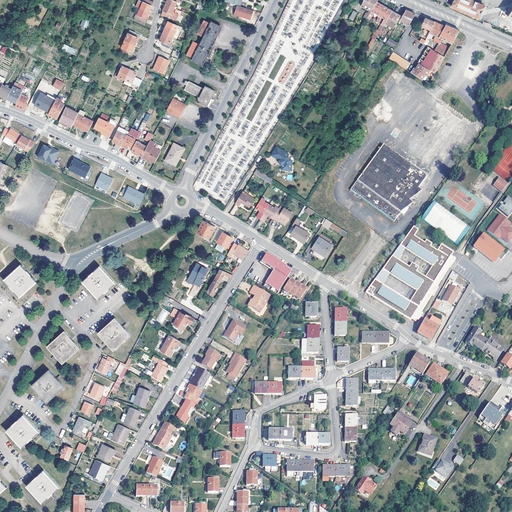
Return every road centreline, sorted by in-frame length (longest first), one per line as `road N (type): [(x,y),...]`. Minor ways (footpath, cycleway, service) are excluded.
road 1 (residential): [(108,494),(261,241)]
road 2 (residential): [(4,398),(38,412),(53,430),(68,422),(97,352),(52,303)]
road 3 (residential): [(185,192),(278,0)]
road 4 (residential): [(173,195),(108,154),(0,108)]
road 5 (residential): [(252,443),(333,452),(331,378)]
road 6 (residential): [(507,43),(430,172)]
road 7 (residential): [(430,172),(349,295)]
